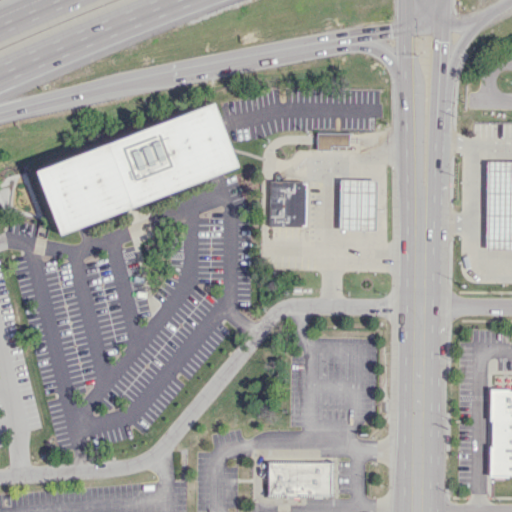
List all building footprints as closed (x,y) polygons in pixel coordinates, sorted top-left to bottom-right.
[(35,170),(59,234),(239,166),(214,102),(35,170)] [(316,147),(348,148),(349,133),(316,133),(316,147)] [(511,161),(485,161),(484,249),(511,249),(511,161)] [(376,180),(340,179),(338,230),(375,231),(376,180)] [(306,182),(268,181),(267,226),(305,227),(306,182)] [(489,476),(511,476),(511,389),(489,389),(489,476)] [(266,460),(266,496),(333,496),(333,460),(266,460)]
